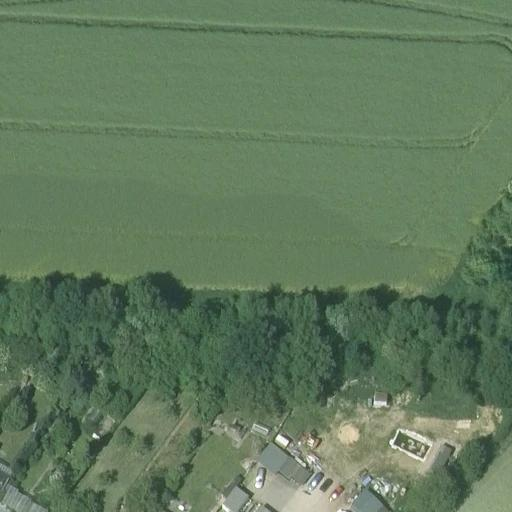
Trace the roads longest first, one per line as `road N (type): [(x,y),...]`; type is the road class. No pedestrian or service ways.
road 1 (track): [(0,289),(511,319)]
road 2 (track): [(422,315),(511,188)]
